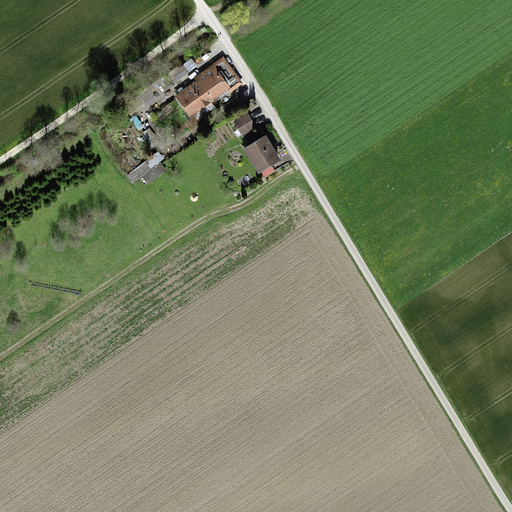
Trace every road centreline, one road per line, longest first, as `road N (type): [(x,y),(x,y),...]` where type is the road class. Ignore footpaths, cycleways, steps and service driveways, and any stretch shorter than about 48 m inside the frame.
road 1 (residential): [(197,0),(511,509)]
road 2 (track): [(300,164),(236,206),(216,209),(0,358)]
road 3 (track): [(237,0),(0,159)]
